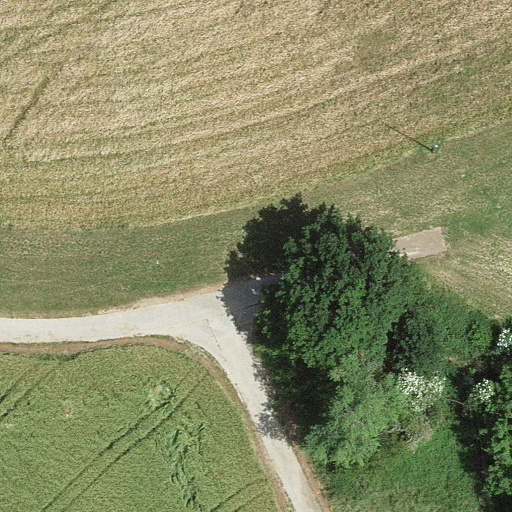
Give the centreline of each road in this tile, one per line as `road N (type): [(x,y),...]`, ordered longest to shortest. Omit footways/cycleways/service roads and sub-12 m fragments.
road 1 (track): [(0,326),(142,320),(438,236)]
road 2 (track): [(234,346),(511,424)]
road 3 (track): [(212,300),(312,511)]
